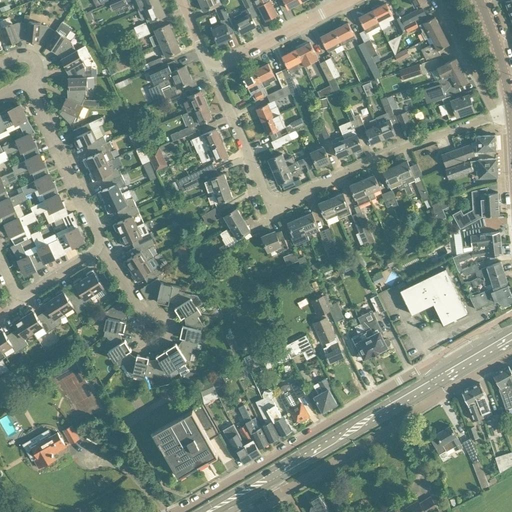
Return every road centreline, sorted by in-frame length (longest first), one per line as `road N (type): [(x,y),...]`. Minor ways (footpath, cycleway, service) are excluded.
road 1 (residential): [(175,511),(412,372),(451,368)]
road 2 (residential): [(283,493),(511,355)]
road 3 (residential): [(273,205),(401,147),(497,116)]
road 4 (secondary): [(273,474),(451,368)]
road 5 (residential): [(98,250),(99,237),(25,80)]
road 6 (residential): [(211,70),(348,0)]
road 7 (residential): [(497,116),(438,0)]
